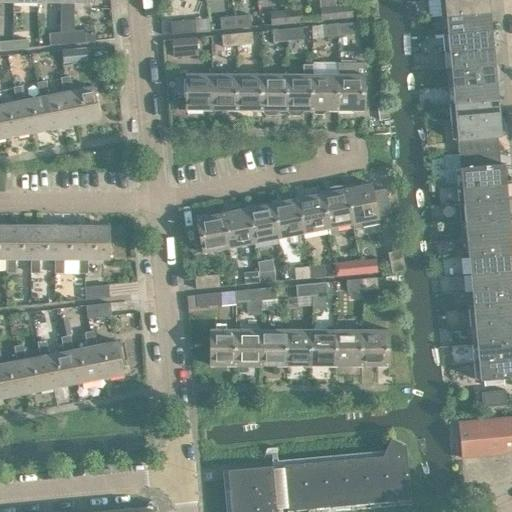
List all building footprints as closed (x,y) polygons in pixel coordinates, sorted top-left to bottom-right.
[(86,0),(61,0),(62,3),(60,3),(60,32),(62,32),(63,44),(85,42),(84,30),(73,31),(73,4),(86,4),(86,0)] [(444,0),(447,16),(490,12),(489,0),(444,0)] [(336,6),(337,18),(351,16),(350,4),(336,6)] [(337,18),(336,6),(320,7),(321,19),(337,18)] [(285,11),(287,23),(301,21),(300,9),(285,11)] [(287,23),(285,11),(269,12),(271,24),(287,23)] [(492,29),(490,12),(447,16),(448,34),(492,29)] [(236,15),(237,27),(251,26),(249,14),(236,15)] [(237,27),(236,15),(219,17),(220,29),(237,27)] [(172,20),(173,32),(197,30),(196,19),(172,20)] [(338,23),(340,35),(353,34),(352,22),(338,23)] [(340,35),(338,23),(321,25),(322,37),(340,35)] [(288,28),(290,40),(303,39),(302,27),(288,28)] [(290,40),(288,28),(271,30),(272,42),(290,40)] [(492,29),(448,34),(450,51),(494,47),(492,29)] [(238,33),(239,45),(252,43),(251,31),(238,33)] [(49,45),(50,45),(63,44),(62,32),(60,32),(48,33),(49,45)] [(239,45),(238,33),(221,34),(222,46),(239,45)] [(197,37),(174,39),(175,51),(198,49),(197,37)] [(16,40),(16,48),(29,47),(29,38),(16,40)] [(16,48),(16,40),(0,40),(0,44),(0,50),(16,48)] [(494,47),(450,51),(451,69),(495,65),(494,47)] [(88,61),(87,49),(63,51),(64,63),(88,61)] [(338,61),(338,74),(314,74),(313,109),(339,109),(339,61),(338,61)] [(339,61),(339,109),(364,109),(364,74),(364,61),(339,61)] [(305,112),(305,109),(313,109),(314,74),(311,73),(311,64),(302,64),(302,73),(289,73),(289,109),(289,112),(293,116),(302,116),(305,112)] [(451,69),(453,86),(453,87),(497,82),(495,65),(451,69)] [(213,73),(187,73),(187,109),(213,109),(213,73)] [(213,109),(238,109),(239,73),(213,73),(213,109)] [(263,109),(263,73),(239,73),(238,109),(263,109)] [(280,112),(280,109),(289,109),(289,73),(263,73),(263,109),(264,109),(264,112),(267,115),(277,115),(280,112)] [(71,76),(68,77),(63,78),(66,92),(71,91),(77,122),(101,117),(95,86),(74,91),(71,76)] [(53,127),(77,122),(71,91),(66,92),(49,95),(47,81),(39,82),(41,96),(47,96),(53,127)] [(497,82),(453,87),(455,104),(499,100),(497,82)] [(30,131),(53,127),(47,96),(41,96),(26,99),(23,85),(15,87),(18,101),(23,100),(30,131)] [(0,105),(6,136),(30,131),(23,100),(18,101),(2,104),(0,91),(0,105)] [(499,100),(455,104),(456,121),(500,117),(499,100)] [(378,120),(388,119),(387,108),(377,109),(378,120)] [(502,136),(500,117),(456,121),(458,140),(457,140),(459,154),(489,151),(499,150),(498,136),(502,136)] [(461,168),(463,186),(506,182),(505,164),(491,165),(489,151),(459,154),(460,168),(461,168)] [(506,182),(463,186),(465,203),(508,199),(506,182)] [(345,189),(352,224),(379,219),(379,218),(373,190),(372,184),(345,189)] [(373,190),(379,218),(392,215),(386,188),(373,190)] [(352,224),(345,189),(322,194),(328,229),(352,224)] [(322,194),(297,199),(303,233),(328,229),(322,194)] [(272,203),(279,238),(303,233),(297,199),(272,203)] [(465,203),(465,206),(459,206),(460,222),(466,221),(510,217),(508,199),(465,203)] [(279,238),(272,203),(248,208),(255,243),(279,238)] [(223,213),(229,248),(255,243),(248,208),(223,213)] [(203,253),(229,248),(223,213),(197,218),(203,253)] [(468,238),(511,234),(510,217),(466,221),(468,238)] [(14,226),(0,225),(0,258),(7,258),(13,258),(14,226)] [(38,226),(14,226),(13,258),(7,258),(7,273),(17,273),(17,258),(32,258),(32,259),(37,259),(38,226)] [(62,226),(38,226),(37,259),(32,259),(31,273),(41,273),(41,259),(55,259),(61,259),(62,226)] [(86,227),(62,226),(61,259),(55,259),(55,273),(65,274),(65,258),(80,259),(85,259),(86,227)] [(89,274),(89,259),(110,259),(111,227),(86,227),(85,259),(80,259),(80,274),(89,274)] [(511,241),(511,234),(468,238),(469,256),(511,251),(511,241)] [(511,251),(469,256),(471,274),(511,269),(511,251)] [(360,263),(361,273),(376,271),(374,259),(359,261),(360,263)] [(359,261),(335,263),(337,275),(361,273),(360,263),(359,261)] [(310,266),(311,277),(325,276),(324,264),(310,266)] [(311,277),(310,266),(293,267),(294,279),(311,277)] [(260,270),(261,282),(275,281),(273,269),(260,270)] [(511,269),(471,274),(473,291),(473,292),(511,287),(511,269)] [(261,282),(260,270),(243,272),(244,284),(261,282)] [(196,277),(197,288),(221,286),(220,274),(196,277)] [(361,278),(362,290),(377,289),(376,277),(361,278)] [(362,290),(361,278),(345,280),(347,292),(362,290)] [(311,283),(312,295),(327,294),(326,282),(311,283)] [(312,295),(311,283),(295,285),(296,297),(312,295)] [(87,300),(111,298),(110,286),(86,288),(87,300)] [(262,288),(263,300),(276,299),(275,287),(262,288)] [(511,287),(473,292),(475,309),(511,305),(511,287)] [(263,300),(262,288),(245,290),(246,301),(263,300)] [(188,307),(199,306),(222,305),(221,293),(198,294),(187,295),(188,307)] [(112,316),(111,304),(88,306),(89,318),(112,316)] [(511,305),(475,309),(476,326),(511,322),(511,305)] [(67,319),(59,320),(61,336),(70,335),(67,319)] [(511,322),(476,326),(478,344),(511,340),(511,322)] [(211,365),(234,365),(236,365),(237,329),(211,329),(211,365)] [(262,365),(263,329),(237,329),(236,365),(262,365)] [(263,329),(262,365),(286,365),(287,329),(263,329)] [(287,329),(286,365),(312,365),(312,329),(287,329)] [(312,329),(312,365),(337,365),(337,329),(312,329)] [(362,365),(362,329),(337,329),(337,365),(362,365)] [(389,329),(366,329),(362,329),(362,365),(388,366),(389,329)] [(95,331),(91,331),(86,332),(88,346),(94,345),(100,377),(125,372),(119,341),(98,345),(95,331)] [(77,382),(100,377),(94,345),(88,346),(73,349),(71,335),(61,337),(64,351),(70,349),(77,382)] [(53,386),(77,382),(70,349),(64,351),(49,354),(47,340),(38,342),(41,356),(47,355),(53,386)] [(511,340),(478,344),(479,361),(511,358),(511,340)] [(29,391),(53,386),(47,355),(41,356),(26,359),(23,345),(14,347),(17,361),(23,360),(29,391)] [(0,366),(6,396),(29,391),(23,360),(17,361),(2,364),(0,351),(0,366)] [(511,358),(479,361),(481,380),(511,376),(511,358)] [(482,392),(483,401),(483,406),(507,404),(505,390),(482,392)] [(511,416),(498,418),(501,453),(511,448),(511,416)] [(498,418),(484,419),(488,455),(501,453),(498,418)] [(484,419),(471,420),(474,456),(488,455),(484,419)] [(471,420),(458,422),(461,457),(474,456),(471,420)] [(280,469),(281,486),(283,503),(289,503),(290,510),(412,498),(407,453),(285,464),(286,468),(280,469)] [(228,470),(230,491),(281,486),(280,469),(274,470),(273,465),(228,470)] [(232,511),(277,506),(277,504),(283,503),(281,486),(230,491),(232,511)]
